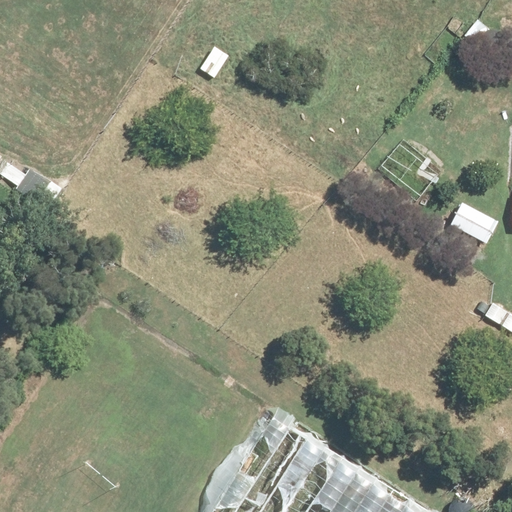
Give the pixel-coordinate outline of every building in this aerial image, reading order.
[(484,18),(472,9),(461,24),(473,33),(484,18)] [(224,50),(212,41),(197,59),(210,69),(224,50)] [(25,167),(3,154),(0,157),(0,171),(45,199),(60,179),(29,162),(25,167)] [(511,326),(511,308),(489,293),(479,307),(510,328),(511,326)] [(425,511),(267,402),(190,511),(425,511)]
